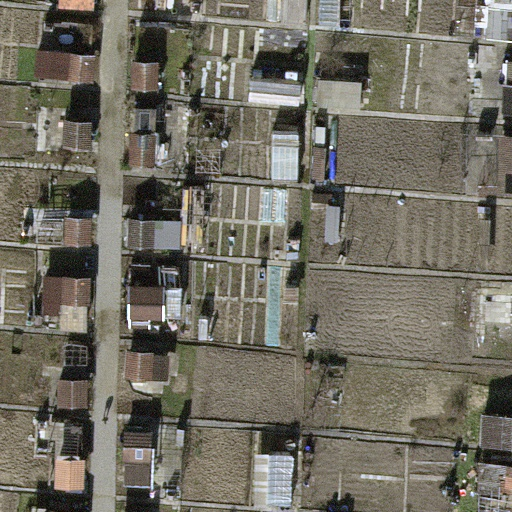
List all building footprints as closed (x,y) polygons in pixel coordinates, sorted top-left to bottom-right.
[(357,0),(322,0),(322,20),(357,21),(357,0)] [(511,8),(494,8),(494,32),(511,32),(511,8)] [(165,35),(138,35),(137,83),(164,83),(165,35)] [(102,44),(81,44),(81,76),(101,76),(102,44)] [(162,106),(131,105),(130,159),(161,160),(162,106)] [(97,109),(74,109),(73,138),(96,138),(97,109)] [(286,114),(251,114),(250,141),(286,142),(286,114)] [(511,157),(502,157),(502,187),(511,187),(511,157)] [(356,161),(335,161),(335,180),(355,180),(356,161)] [(343,206),(332,206),(331,233),(343,234),(343,206)] [(413,206),(401,206),(400,243),(413,244),(413,206)] [(96,207),(69,207),(69,240),(95,240),(96,207)] [(193,212),(138,211),(138,243),(193,243),(193,212)] [(97,269),(51,268),(51,291),(96,292),(97,269)] [(341,269),(317,268),(316,314),(340,314),(341,269)] [(175,276),(140,275),(140,307),(174,308),(175,276)] [(511,288),(490,288),(490,308),(511,308),(511,288)] [(219,308),(201,308),(201,334),(219,334),(219,308)] [(179,342),(139,341),(138,375),(179,376),(179,342)] [(302,353),(290,352),(290,383),(301,383),(302,353)] [(95,368),(73,368),(73,393),(95,394),(95,368)] [(224,383),(208,382),(207,406),(223,407),(224,383)] [(511,403),(493,404),(492,435),(511,435),(511,403)] [(164,421),(136,420),(136,455),(163,456),(164,421)] [(342,440),(314,440),(313,486),(341,486),(342,440)] [(511,455),(490,455),(489,487),(511,487),(511,455)] [(14,474),(0,473),(0,484),(14,484),(14,474)]
